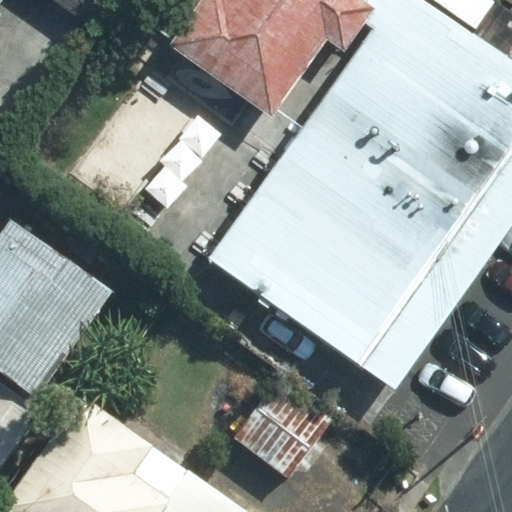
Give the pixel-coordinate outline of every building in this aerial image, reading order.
[(46,0),(75,20),(89,0),(46,0)] [(194,0),(162,47),(212,82),(196,105),(221,122),(237,100),(259,115),(314,39),(329,50),(348,25),(362,36),(203,262),(347,363),(511,129),(511,69),(412,0),(194,0)] [(0,383),(23,400),(97,294),(0,225),(0,383)] [(280,478),(318,421),(264,385),(226,442),(280,478)] [(0,393),(0,454),(30,414),(0,393)] [(234,511),(74,399),(0,504),(0,511),(234,511)] [(266,511),(282,489),(239,461),(222,488),(259,511),(266,511)]
